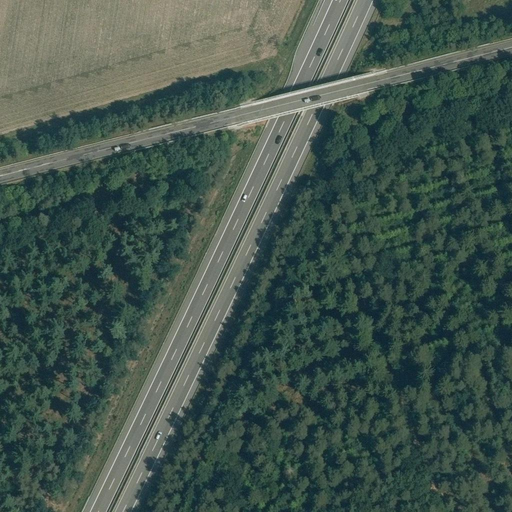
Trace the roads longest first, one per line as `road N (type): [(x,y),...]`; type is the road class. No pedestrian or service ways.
road 1 (motorway): [(341,0),(98,511)]
road 2 (motorway): [(123,511),(365,0)]
road 3 (tertiary): [(511,48),(0,178)]
